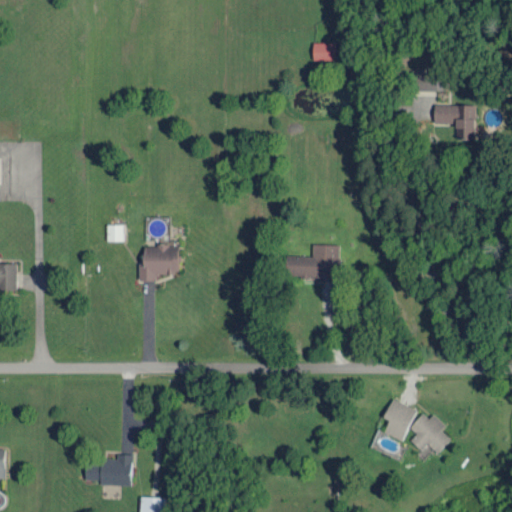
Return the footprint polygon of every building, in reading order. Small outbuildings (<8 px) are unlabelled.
[(312,40),(313,57),(336,56),(336,39),(312,40)] [(441,70),(417,71),(418,88),(442,87),(441,70)] [(456,120),(456,134),(474,135),(474,101),(434,101),(434,120),(456,120)] [(123,238),(123,221),(106,221),(107,238),(123,238)] [(286,252),(286,272),(337,274),(339,242),(313,241),(312,253),(286,252)] [(138,260),(138,277),(155,277),(155,270),(179,270),(178,242),(143,243),(143,260),(138,260)] [(0,287),(16,287),(16,260),(0,259),(0,287)] [(383,415),(389,417),(383,429),(402,438),(416,407),(392,396),(383,415)] [(427,440),(437,450),(451,436),(442,427),(446,422),(434,411),(429,416),(423,410),(410,424),(416,430),(410,437),(421,447),(427,440)] [(84,476),(99,477),(99,481),(129,482),(131,451),(116,450),(116,455),(101,455),(101,461),(85,461),(84,476)] [(163,511),(164,494),(140,493),(139,511),(163,511)]
